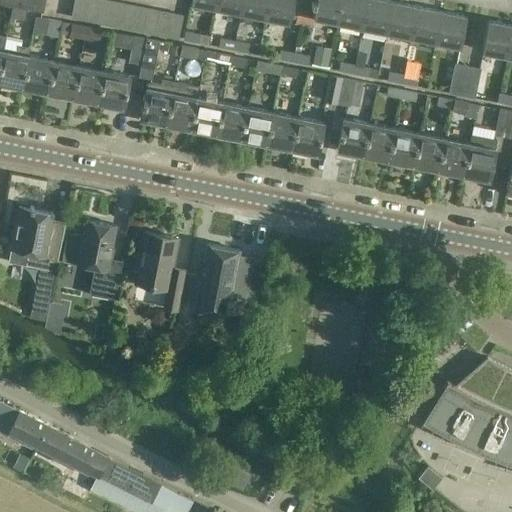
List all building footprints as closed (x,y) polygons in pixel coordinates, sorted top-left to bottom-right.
[(19,0),(0,0),(0,3),(2,3),(0,15),(0,21),(8,23),(10,17),(12,5),(18,7),(19,0)] [(45,1),(42,0),(19,0),(18,7),(12,5),(10,17),(25,20),(27,9),(43,12),(45,1)] [(84,20),(87,0),(75,0),(72,17),(84,20)] [(87,0),(84,20),(95,22),(99,0),(87,0)] [(108,0),(99,0),(95,22),(107,24),(112,1),(108,0)] [(217,0),(216,8),(240,13),(242,0),(217,0)] [(242,0),(240,13),(264,18),(268,0),(242,0)] [(292,10),(294,0),(268,0),(264,18),(290,23),(292,10)] [(294,0),(292,10),(313,15),(315,0),(294,0)] [(342,0),(315,0),(313,15),(313,17),(337,22),(342,0)] [(342,0),(337,22),(362,27),(366,0),(342,0)] [(366,0),(362,27),(386,32),(392,1),(388,0),(366,0)] [(119,27),(123,3),(112,1),(107,24),(119,27)] [(417,6),(392,1),(386,32),(411,37),(417,6)] [(131,29),(136,5),(123,3),(119,27),(131,29)] [(142,31),(147,8),(136,5),(131,29),(142,31)] [(417,6),(411,37),(435,42),(441,11),(417,6)] [(154,34),(159,10),(147,8),(142,31),(154,34)] [(166,36),(171,13),(159,10),(154,34),(166,36)] [(441,11),(435,42),(460,47),(466,15),(441,11)] [(171,13),(166,36),(178,38),(182,15),(171,13)] [(58,37),(58,33),(59,33),(61,22),(35,16),(32,32),(58,37)] [(506,57),(511,28),(511,25),(488,21),(482,52),(506,57)] [(69,35),(69,37),(84,40),(87,25),(71,22),(71,23),(61,22),(59,33),(69,35)] [(98,42),(100,27),(87,25),(84,40),(98,42)] [(183,40),(208,46),(210,37),(185,31),(183,40)] [(147,38),(134,36),(129,61),(141,64),(138,77),(139,77),(147,38)] [(154,66),(160,41),(147,38),(139,77),(152,80),(154,66)] [(236,41),(220,39),(218,48),(234,51),(236,41)] [(0,69),(0,82),(22,87),(29,55),(30,47),(18,45),(16,53),(4,50),(0,69)] [(181,46),(179,55),(205,60),(207,51),(181,46)] [(292,63),(294,53),(280,50),(278,60),(292,63)] [(205,60),(230,65),(232,55),(207,51),(205,60)] [(309,56),(294,53),(292,63),(307,66),(309,56)] [(54,60),(29,55),(22,87),(48,92),(54,60)] [(244,67),(245,58),(232,55),(230,65),(244,67)] [(79,65),(54,60),(48,92),(73,97),(79,65)] [(339,62),(337,72),(352,75),(354,65),(339,62)] [(265,63),(263,74),(280,77),(282,66),(265,63)] [(73,97),(98,102),(104,70),(79,65),(73,97)] [(368,78),(370,68),(354,65),(352,75),(368,78)] [(461,96),(467,67),(455,65),(449,93),(461,96)] [(294,79),(296,68),(282,66),(280,77),(294,79)] [(467,67),(461,96),(474,98),(480,69),(467,67)] [(104,70),(98,102),(124,107),(130,75),(104,70)] [(388,71),(386,81),(402,84),(404,74),(388,71)] [(337,102),(343,77),(330,74),(325,100),(337,102)] [(416,87),(418,77),(404,74),(402,84),(416,87)] [(343,77),(337,102),(349,105),(355,80),(343,77)] [(140,119),(166,124),(175,81),(161,79),(160,84),(150,82),(148,83),(140,119)] [(166,124),(191,129),(197,96),(199,86),(175,81),(166,124)] [(387,86),(385,96),(400,99),(402,89),(387,86)] [(415,102),(417,92),(402,89),(400,99),(415,102)] [(497,103),(511,106),(511,105),(511,96),(499,94),(497,103)] [(191,129),(216,134),(223,102),(197,96),(191,129)] [(437,96),(436,105),(451,108),(453,99),(437,96)] [(465,111),(467,102),(453,99),(451,108),(465,111)] [(248,107),(223,102),(216,134),(242,139),(248,107)] [(478,105),(476,111),(487,113),(488,107),(478,105)] [(273,112),(248,107),(242,139),(267,144),(273,112)] [(507,137),(511,112),(511,111),(500,109),(495,135),(507,137)] [(298,117),(273,112),(267,144),(292,148),(298,117)] [(298,117),(292,148),(317,154),(324,122),(298,117)] [(363,155),(370,122),(344,117),(337,149),(363,155)] [(395,128),(370,122),(363,155),(389,160),(395,128)] [(420,133),(395,128),(389,160),(413,164),(420,133)] [(413,164),(439,169),(445,138),(420,133),(413,164)] [(439,169),(464,174),(472,134),(471,134),(469,143),(445,138),(439,169)] [(464,174),(490,180),(496,149),(495,148),(497,139),(472,134),(464,174)] [(30,206),(29,209),(19,206),(8,262),(55,271),(61,239),(48,236),(53,213),(33,209),(33,207),(30,206)] [(116,226),(85,220),(82,234),(67,232),(62,261),(94,267),(91,281),(89,294),(115,300),(117,286),(122,260),(110,258),(116,226)] [(178,238),(144,232),(137,270),(134,272),(132,279),(137,286),(144,287),(147,285),(167,289),(163,307),(177,310),(185,270),(172,268),(178,238)] [(238,255),(239,250),(207,244),(194,308),(227,315),(228,308),(243,311),(254,253),(253,253),(252,258),(238,255)] [(511,369),(493,360),(487,357),(455,384),(446,379),(421,420),(453,438),(484,453),(511,463),(511,369)] [(0,400),(0,426),(11,406),(0,400)] [(47,425),(45,424),(18,410),(9,429),(29,439),(37,443),(47,425)] [(88,445),(48,425),(47,425),(37,443),(56,453),(67,458),(78,464),(88,445)] [(78,464),(97,474),(142,497),(164,509),(170,511),(186,511),(192,501),(192,500),(160,484),(161,483),(98,451),(88,445),(78,464)] [(427,466),(418,478),(417,478),(432,490),(432,489),(442,477),(427,466)] [(162,511),(164,509),(142,497),(97,474),(90,488),(136,511),(162,511)]
